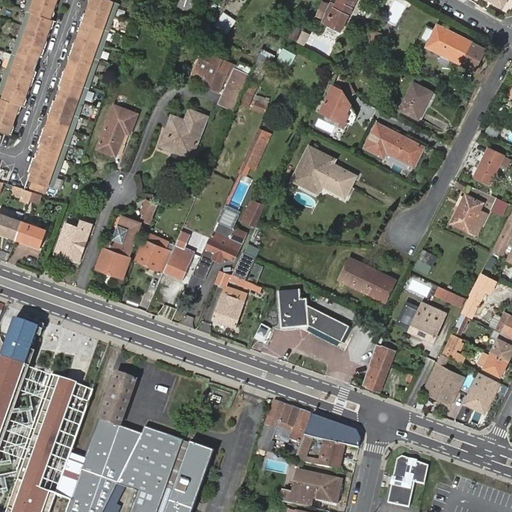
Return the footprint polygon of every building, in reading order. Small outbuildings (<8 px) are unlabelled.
[(28,0),(25,10),(28,11),(54,20),(56,14),(55,12),(55,10),(55,8),(55,7),(56,5),(43,0),(28,0)] [(88,8),(114,17),(119,3),(114,0),(89,0),(90,5),(88,8)] [(198,0),(181,0),(178,5),(190,13),(199,0),(198,0)] [(336,6),(330,3),(329,5),(324,18),(328,20),(327,24),(341,31),(348,16),(352,8),(356,0),(338,0),(338,1),(336,6)] [(324,18),(329,5),(323,3),(317,16),(324,18)] [(83,15),(81,21),(109,31),(114,17),(88,8),(88,10),(83,15)] [(28,11),(23,25),(48,33),(48,32),(49,31),(51,29),(52,28),(54,27),(56,20),(54,20),(28,11)] [(151,20),(169,27),(171,20),(154,13),(151,20)] [(216,26),(228,34),(237,21),(225,13),(216,26)] [(79,34),(78,36),(104,45),(109,31),(81,21),(79,26),(79,28),(79,30),(79,32),(79,34)] [(123,21),(119,31),(128,34),(132,25),(123,21)] [(23,25),(18,40),(46,50),(47,44),(47,42),(47,40),(47,38),(47,36),(48,34),(48,33),(23,25)] [(429,42),(427,46),(462,64),(473,43),(438,25),(435,30),(427,26),(421,38),(429,42)] [(368,41),(376,45),(379,39),(371,35),(368,41)] [(104,45),(78,36),(78,38),(77,39),(76,41),(74,42),(73,44),(71,49),(99,59),(104,45)] [(18,40),(13,54),(38,63),(40,56),(43,56),(46,50),(18,40)] [(266,57),(269,52),(264,50),(265,49),(262,47),(261,50),(262,50),(260,54),(266,57)] [(99,59),(71,49),(69,55),(69,62),(68,65),(94,74),(99,59)] [(205,75),(204,78),(211,81),(208,87),(218,92),(224,78),(229,81),(220,103),(234,110),(249,76),(253,67),(238,61),(236,66),(204,52),(195,71),(205,75)] [(13,54),(8,68),(36,78),(38,72),(35,70),(38,63),(13,54)] [(256,61),(249,77),(260,81),(268,64),(257,60),(256,61)] [(89,88),(94,74),(68,65),(67,68),(63,72),(61,78),(89,88)] [(8,68),(3,83),(28,91),(28,90),(29,88),(30,87),(32,85),(34,84),(36,78),(8,68)] [(89,88),(61,78),(59,84),(61,87),(58,93),(84,102),(89,88)] [(248,80),(238,102),(248,106),(266,113),(269,106),(252,99),(258,85),(248,80)] [(3,83),(0,89),(0,98),(22,106),(25,107),(27,101),(27,99),(27,97),(27,95),(27,93),(28,91),(3,83)] [(335,83),(322,109),(347,122),(360,96),(335,83)] [(400,110),(418,119),(432,93),(414,83),(407,96),(405,100),(403,103),(400,110)] [(84,102),(58,93),(56,100),(53,100),(51,107),(78,117),(84,102)] [(22,106),(0,98),(0,113),(16,119),(17,117),(21,111),(22,106)] [(130,133),(137,114),(115,105),(98,149),(116,155),(125,131),(130,133)] [(48,120),(48,122),(73,131),(78,117),(51,107),(48,112),(49,114),(49,116),(49,118),(48,120)] [(191,157),(207,117),(188,110),(183,121),(173,116),(168,129),(161,145),(191,157)] [(16,119),(0,113),(0,129),(12,134),(14,128),(15,129),(15,122),(16,119)] [(309,122),(318,126),(321,120),(311,115),(309,122)] [(42,129),(40,135),(68,145),(73,131),(48,122),(47,123),(46,125),(45,126),(44,128),(42,129)] [(386,152),(414,166),(423,148),(424,147),(407,138),(406,138),(377,123),(365,147),(384,157),(386,152)] [(251,163),(246,161),(244,165),(256,170),(272,135),(260,129),(256,139),(261,142),(251,163)] [(40,143),(38,151),(63,159),(68,145),(40,135),(38,142),(40,143)] [(256,139),(246,161),(251,163),(261,142),(256,139)] [(314,181),(322,185),(345,197),(350,186),(354,179),(356,176),(332,164),(323,160),(326,155),(310,147),(293,180),(310,189),(314,181)] [(475,176),(490,184),(500,163),(508,167),(511,160),(504,156),(504,155),(489,148),(475,176)] [(30,164),(58,174),(63,159),(38,151),(35,157),(33,158),(30,164)] [(323,160),(332,164),(335,160),(326,155),(323,160)] [(31,166),(57,176),(58,174),(30,164),(30,166),(31,166)] [(52,188),(57,176),(31,166),(30,166),(28,170),(31,172),(28,179),(33,181),(31,188),(45,193),(48,187),(52,188)] [(81,179),(77,191),(90,195),(94,183),(81,179)] [(318,193),(322,185),(314,181),(310,189),(318,193)] [(22,198),(30,200),(32,192),(25,190),(14,186),(11,194),(22,198)] [(37,202),(40,195),(32,192),(30,200),(37,202)] [(474,221),(482,225),(488,213),(480,209),(483,203),(466,195),(452,223),(469,232),(474,221)] [(508,203),(496,198),(490,211),(502,216),(508,203)] [(158,204),(150,200),(144,214),(152,218),(158,204)] [(243,218),(247,220),(255,203),(250,201),(243,218)] [(255,203),(247,220),(255,224),(263,207),(255,203)] [(8,236),(16,239),(22,221),(0,212),(0,233),(1,234),(8,236)] [(511,214),(499,240),(494,249),(502,252),(502,253),(504,250),(507,244),(508,242),(510,237),(511,233),(511,214)] [(123,278),(132,251),(143,223),(122,215),(118,226),(128,229),(123,243),(113,239),(111,243),(107,241),(97,268),(107,272),(112,274),(123,278)] [(69,258),(79,262),(92,224),(88,223),(90,218),(84,216),(82,221),(81,220),(80,221),(77,220),(74,226),(66,224),(56,254),(69,258)] [(22,221),(16,239),(24,242),(30,244),(40,248),(47,230),(23,221),(22,221)] [(224,256),(234,261),(242,243),(247,234),(219,221),(214,231),(206,248),(195,273),(206,278),(215,258),(217,253),(224,256)] [(477,236),(482,225),(474,221),(469,232),(477,236)] [(183,281),(189,283),(201,256),(195,254),(183,249),(189,235),(181,232),(171,255),(164,272),(183,281)] [(158,269),(164,272),(171,255),(165,252),(166,250),(170,243),(152,235),(148,234),(145,240),(136,260),(158,269)] [(423,249),(418,259),(432,266),(437,256),(423,249)] [(217,253),(215,258),(222,261),(224,256),(217,253)] [(365,291),(385,301),(395,281),(375,271),(350,258),(340,279),(365,291)] [(255,284),(261,271),(253,267),(248,281),(255,284)] [(221,271),(216,283),(226,287),(228,280),(248,288),(250,282),(245,280),(233,275),(221,271)] [(462,314),(468,317),(474,306),(477,307),(481,299),(486,290),(491,279),(482,274),(477,286),(472,295),(472,294),(462,314)] [(411,276),(408,290),(428,296),(432,282),(411,276)] [(439,287),(437,293),(449,298),(452,292),(439,287)] [(309,325),(342,341),(349,326),(307,306),(307,297),(301,298),(300,289),(278,291),(281,320),(280,320),(281,329),(298,327),(309,326),(309,325)] [(236,328),(245,302),(222,294),(212,320),(236,328)] [(431,306),(422,302),(422,304),(418,313),(411,311),(407,309),(404,315),(403,317),(405,318),(401,327),(410,331),(434,341),(446,313),(431,306)] [(415,302),(411,311),(418,313),(422,304),(415,302)] [(502,319),(497,329),(503,332),(511,337),(511,316),(511,315),(511,314),(505,312),(502,319)] [(461,334),(469,317),(468,317),(462,314),(453,330),(460,334),(461,334)] [(490,326),(497,329),(502,319),(495,315),(490,326)] [(15,321),(1,358),(27,367),(41,330),(15,321)] [(263,322),(257,337),(265,341),(271,326),(263,322)] [(511,353),(511,338),(495,330),(492,336),(498,339),(491,353),(492,353),(508,362),(508,361),(511,353)] [(463,339),(459,337),(452,333),(443,353),(462,363),(465,356),(457,352),(463,339)] [(377,344),(376,344),(369,366),(363,385),(367,387),(380,392),(396,352),(383,347),(381,346),(382,341),(379,340),(377,344)] [(504,369),(508,362),(492,353),(491,355),(484,352),(478,364),(485,367),(484,368),(501,376),(503,377),(507,370),(504,369)] [(443,359),(446,355),(443,354),(429,381),(424,391),(451,404),(456,395),(464,378),(458,374),(462,368),(443,359)] [(56,495),(70,454),(93,390),(82,387),(31,368),(27,367),(1,358),(0,361),(0,511),(68,511),(72,500),(71,500),(56,495)] [(478,372),(466,396),(488,407),(500,383),(478,372)] [(103,511),(117,484),(143,435),(124,428),(122,427),(137,380),(117,374),(101,419),(99,419),(85,459),(71,500),(72,500),(68,511),(103,511)] [(310,414),(275,402),(270,416),(269,416),(266,425),(267,425),(258,449),(275,455),(277,451),(272,449),(275,443),(270,441),(275,426),(277,420),(281,421),(279,427),(294,432),(291,439),(299,442),(302,435),(310,414)] [(357,429),(310,414),(302,435),(305,436),(343,445),(359,448),(360,438),(357,429)] [(117,484),(126,487),(138,491),(130,511),(193,511),(195,509),(197,501),(215,452),(202,448),(190,444),(183,441),(146,428),(143,435),(117,484)] [(312,438),(305,436),(298,454),(296,460),(304,462),(305,462),(306,458),(312,438)] [(338,470),(343,445),(326,441),(320,465),(338,470)] [(296,460),(298,454),(291,451),(289,458),(296,460)] [(71,500),(85,459),(84,459),(70,454),(56,495),(71,500)] [(415,483),(425,485),(429,466),(417,462),(416,463),(410,462),(411,459),(403,457),(398,459),(394,478),(396,479),(395,486),(392,485),(388,504),(399,506),(400,504),(403,504),(402,506),(410,508),(415,483)] [(305,472),(298,471),(293,493),(300,494),(305,472)] [(283,490),(281,500),(294,504),(295,497),(308,500),(309,497),(332,503),(337,480),(305,472),(300,494),(293,493),(283,490)] [(342,481),(337,480),(332,503),(337,504),(342,481)] [(117,484),(103,511),(120,511),(122,508),(117,506),(126,487),(117,484)] [(294,504),(307,507),(308,500),(295,497),(294,504)]
